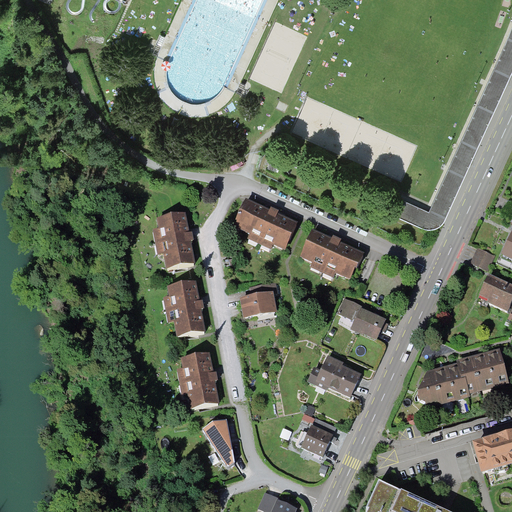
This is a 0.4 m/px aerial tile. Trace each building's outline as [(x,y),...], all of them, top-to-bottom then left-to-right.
[(511,22),(489,79),(429,213),(396,198),(388,216),(429,233),(436,232),(443,225),(504,83),(511,63),(511,22)] [(380,166),(380,158),(362,158),(362,166),(380,166)] [(285,255),(298,226),(246,204),(234,231),(247,236),(244,242),(269,253),(271,249),(285,255)] [(167,271),(196,265),(187,215),(159,220),(160,229),(153,231),(158,259),(164,258),(167,271)] [(353,284),(365,256),(313,234),(302,260),(314,265),(311,272),(336,282),(338,278),(353,284)] [(511,268),(511,239),(510,238),(500,263),(511,268)] [(487,274),(493,258),(477,252),(471,267),(487,274)] [(506,315),(511,301),(511,293),(486,282),(477,301),(506,315)] [(177,338),(207,333),(198,283),(169,288),(171,297),(164,298),(169,326),(175,325),(177,338)] [(242,327),(274,322),(270,300),(238,305),(242,327)] [(377,346),(385,325),(359,314),(361,308),(345,302),(338,317),(356,324),(351,335),(377,346)] [(190,409),(219,403),(210,353),(182,358),(184,367),(176,369),(181,397),(188,396),(190,409)] [(498,356),(425,378),(413,404),(417,414),(507,388),(498,356)] [(350,405),(360,380),(341,371),(343,366),(327,359),(320,376),(313,373),(307,387),(350,405)] [(235,464),(227,420),(214,422),(204,430),(228,469),(235,464)] [(322,465),(336,430),(313,421),(306,439),(301,437),(294,454),(322,465)] [(511,469),(511,436),(474,448),(483,479),(511,469)] [(440,511),(377,485),(364,511),(440,511)] [(294,511),(297,507),(279,499),(273,511),(294,511)]
